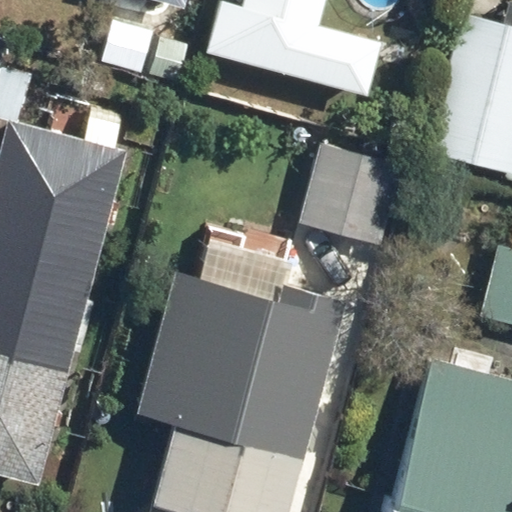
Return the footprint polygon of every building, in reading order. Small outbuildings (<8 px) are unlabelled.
[(511,167),(511,0),(458,0),(424,147),(511,167)] [(0,104),(19,110),(30,66),(0,58),(0,31),(2,25),(0,24),(0,104)] [(9,110),(0,144),(0,460),(42,472),(130,143),(9,110)] [(144,511),(284,511),(349,289),(288,272),(293,252),(207,228),(196,265),(179,260),(137,405),(172,415),(144,511)] [(511,242),(493,238),(479,306),(511,312),(511,242)] [(511,511),(511,370),(430,351),(401,486),(393,511),(511,511)]
